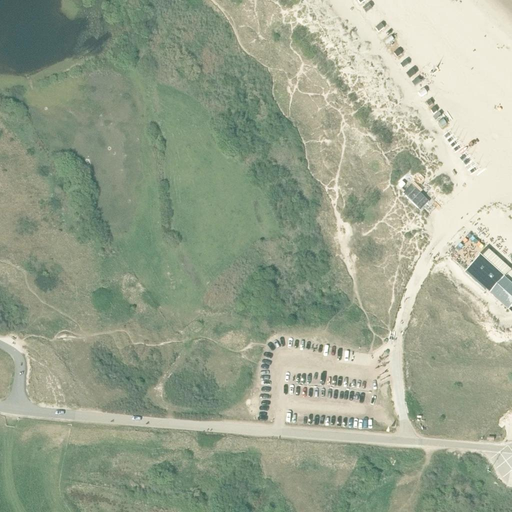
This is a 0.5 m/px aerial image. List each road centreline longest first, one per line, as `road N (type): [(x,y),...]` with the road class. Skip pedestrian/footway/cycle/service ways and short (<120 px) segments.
road 1 (unclassified): [(511,449),(14,410)]
road 2 (track): [(395,352),(427,254),(502,160)]
